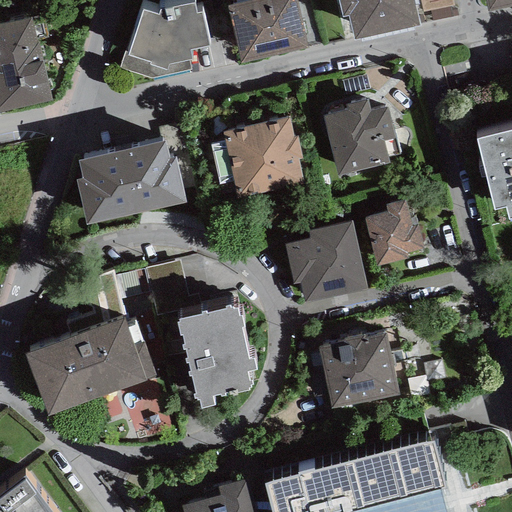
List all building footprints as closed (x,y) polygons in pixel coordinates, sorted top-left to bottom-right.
[(297,0),(259,0),(228,7),(241,64),(309,49),(297,0)] [(337,0),(342,18),(348,16),(353,40),(420,25),(414,0),(337,0)] [(419,0),(423,13),(453,6),(451,0),(419,0)] [(511,0),(485,0),(488,12),(511,6),(511,0)] [(158,15),(142,10),(128,52),(124,52),(119,68),(151,79),(191,71),(189,61),(193,59),(190,50),(210,47),(202,12),(197,13),(194,3),(159,10),(158,15)] [(33,18),(0,25),(0,112),(52,101),(33,18)] [(338,175),(389,163),(384,142),(396,139),(388,106),(371,110),(368,98),(345,104),(346,109),(323,115),(338,175)] [(289,118),(223,133),(237,196),(303,182),(298,159),(303,158),(298,136),(293,137),(289,118)] [(511,131),(476,140),(494,211),(505,208),(508,220),(511,218),(511,131)] [(164,140),(78,159),(83,179),(77,181),(87,225),(185,203),(175,157),(168,158),(164,140)] [(387,211),(364,217),(377,266),(407,258),(406,252),(424,248),(418,224),(411,226),(405,200),(386,205),(387,211)] [(352,222),(308,231),(310,240),(285,245),(293,284),(299,283),(303,304),(366,291),(352,222)] [(146,262),(155,296),(226,279),(218,244),(146,262)] [(121,278),(144,271),(141,259),(84,277),(92,305),(126,295),(121,278)] [(156,291),(157,305),(175,305),(175,291),(156,291)] [(233,307),(178,319),(197,398),(197,401),(199,400),(201,409),(214,406),(212,397),(228,393),(229,396),(249,391),(248,389),(250,388),(250,385),(253,385),(252,381),(249,382),(247,372),(256,370),(253,358),(249,359),(241,328),(245,327),(242,316),(239,317),(237,308),(233,309),(233,307)] [(124,319),(24,355),(47,417),(146,381),(145,379),(156,375),(136,320),(125,324),(124,319)] [(331,409),(398,395),(385,334),(318,347),(331,409)] [(434,440),(265,482),(272,511),(445,511),(440,491),(447,489),(434,440)] [(50,511),(25,478),(0,495),(0,511),(50,511)] [(255,511),(246,478),(217,486),(219,495),(180,505),(182,511),(255,511)]
